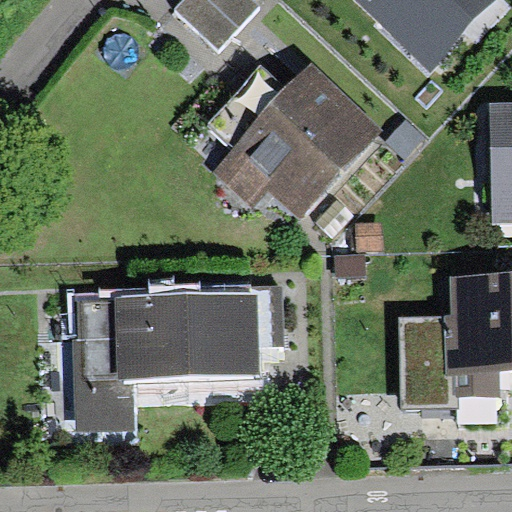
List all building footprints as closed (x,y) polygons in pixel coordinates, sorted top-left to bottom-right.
[(237,0),(185,0),(171,17),(211,51),(247,9),(237,0)] [(332,0),(331,1),(401,63),(456,0),(332,0)] [(223,170),(287,230),(364,148),(300,88),(223,170)] [(511,121),(480,122),(482,211),(511,209),(511,121)] [(511,289),(451,294),(457,396),(511,392),(511,289)] [(127,304),(130,411),(255,407),(253,301),(127,304)]
